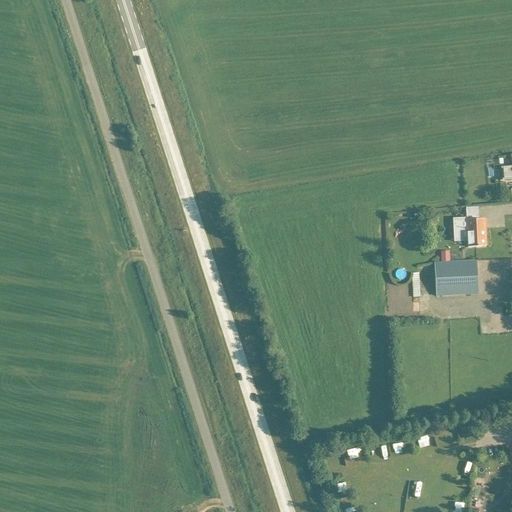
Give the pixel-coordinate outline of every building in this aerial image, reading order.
[(511,166),(501,167),(501,169),(503,169),(504,179),(502,179),(502,180),(511,179),(511,155),(511,156),(511,166)] [(486,246),(485,219),(458,220),(459,231),(467,230),(468,247),(486,246)] [(449,253),(441,254),(441,262),(449,262),(449,261),(449,253)] [(435,297),(478,295),(476,260),(449,262),(441,262),(433,262),(435,297)] [(358,448),(348,451),(351,459),(360,457),(358,448)] [(470,474),(470,462),(459,462),(458,473),(470,474)] [(472,507),(481,508),(482,500),(473,499),(472,507)]
